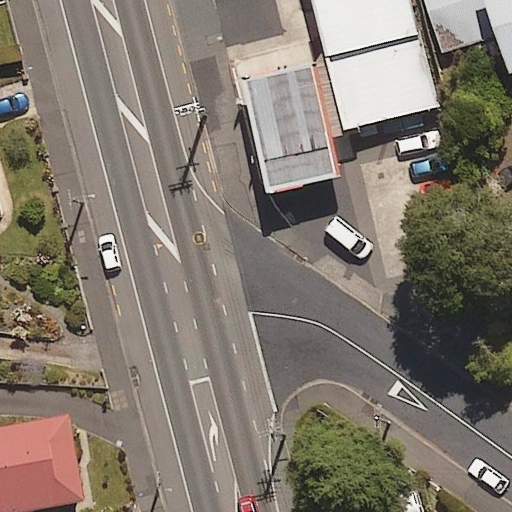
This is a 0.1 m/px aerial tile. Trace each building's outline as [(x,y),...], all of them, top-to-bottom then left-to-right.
[(324,0),(341,67),(427,45),(416,0),(324,0)] [(508,57),(487,0),(431,0),(452,59),(483,49),(488,64),(508,57)] [(511,0),(501,0),(511,33),(511,0)] [(427,45),(341,67),(358,134),(444,112),(427,45)] [(349,186),(324,74),(259,89),(284,200),(349,186)] [(0,225),(12,222),(0,180),(0,225)] [(0,511),(79,511),(87,511),(72,425),(0,437),(0,511)]
